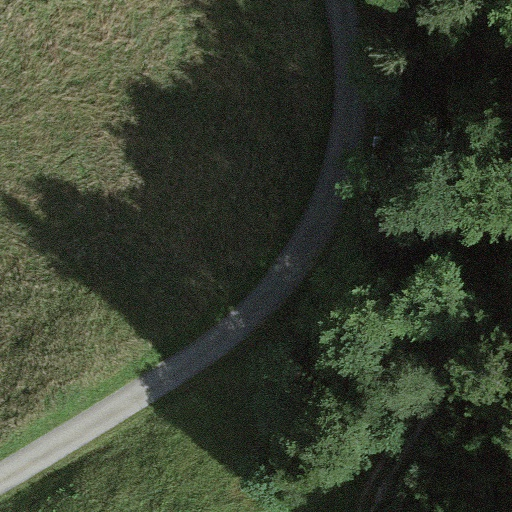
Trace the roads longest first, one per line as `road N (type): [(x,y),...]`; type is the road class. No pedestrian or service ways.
road 1 (track): [(0,480),(224,338),(302,257),(329,214),(351,127),(339,0)]
road 2 (track): [(511,197),(427,404),(369,511)]
